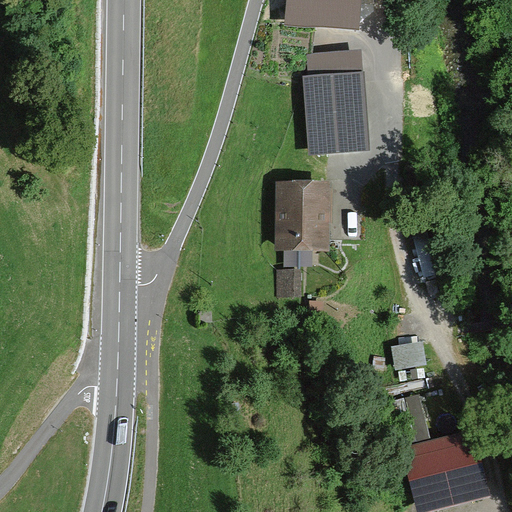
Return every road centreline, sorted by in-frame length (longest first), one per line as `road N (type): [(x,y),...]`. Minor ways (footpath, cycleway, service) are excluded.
road 1 (secondary): [(123,0),(116,386),(101,511)]
road 2 (track): [(508,511),(491,449),(439,337)]
road 3 (track): [(439,337),(413,285),(393,168)]
road 4 (track): [(116,386),(85,387),(0,486)]
road 5 (unknown): [(395,140),(345,177),(344,239)]
